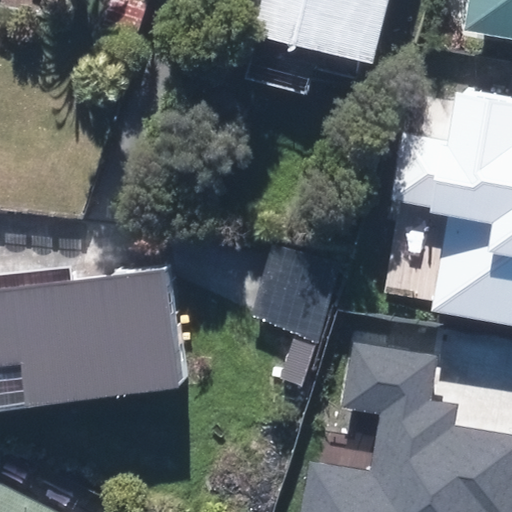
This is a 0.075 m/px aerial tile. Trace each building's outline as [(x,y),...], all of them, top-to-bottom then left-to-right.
[(374,58),(388,0),(248,0),(242,26),(374,58)] [(511,0),(470,0),(466,28),(511,35),(511,0)] [(432,311),(511,326),(511,96),(456,91),(446,142),(403,133),(391,200),(430,208),(429,213),(447,217),(432,311)] [(165,265),(0,286),(0,360),(22,357),(28,402),(181,382),(165,265)] [(511,511),(511,431),(455,422),(458,404),(429,399),(437,357),(354,343),(343,407),(381,413),(371,470),(307,459),(298,511),(511,511)] [(61,511),(0,481),(0,511),(61,511)]
